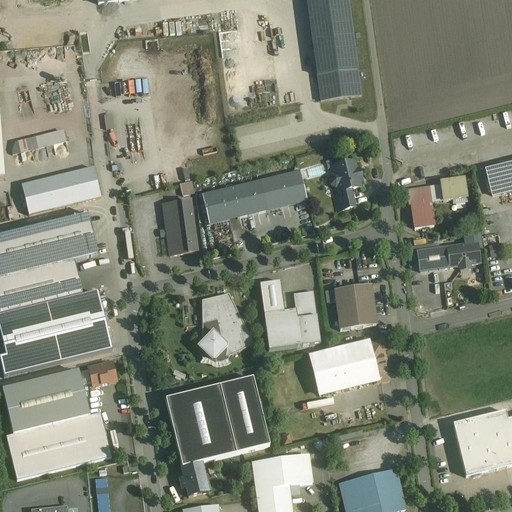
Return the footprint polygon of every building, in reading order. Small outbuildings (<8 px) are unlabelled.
[(305,0),(319,103),(361,98),(348,0),(305,0)] [(106,129),(113,129),(112,115),(105,115),(106,129)] [(63,133),(16,144),(19,155),(65,143),(63,133)] [(354,164),(333,169),(335,178),(332,179),(330,182),(331,186),(335,188),(338,187),(340,197),(350,195),(349,191),(360,189),(358,183),(361,182),(359,171),(355,172),(354,164)] [(511,167),(487,174),(493,198),(511,193),(511,167)] [(93,170),(21,187),(28,217),(100,200),(93,170)] [(300,174),(201,197),(209,228),(307,204),(300,174)] [(464,182),(440,185),(442,204),(452,202),(466,201),(464,182)] [(193,183),(181,184),(182,196),(194,195),(193,183)] [(428,190),(409,193),(414,231),(433,228),(428,190)] [(340,197),(334,198),(338,213),(353,209),(350,195),(340,197)] [(190,204),(162,208),(166,232),(161,233),(162,239),(166,238),(169,258),(197,254),(190,204)] [(87,215),(0,236),(0,282),(98,259),(87,215)] [(491,259),(503,257),(501,245),(489,247),(491,259)] [(476,246),(447,250),(449,270),(459,269),(460,273),(470,271),(469,267),(479,266),(476,246)] [(74,265),(0,283),(0,320),(1,325),(84,304),(74,265)] [(259,287),(263,317),(285,314),(280,284),(259,287)] [(370,288),(334,293),(335,303),(346,301),(348,309),(360,307),(361,309),(373,308),(370,288)] [(334,293),(326,294),(327,305),(336,304),(335,303),(334,293)] [(313,294),(293,297),(295,313),(296,313),(297,321),(316,319),(313,294)] [(254,346),(228,296),(201,303),(202,345),(197,349),(202,354),(202,359),(208,359),(211,360),(214,361),(216,361),(219,361),(222,360),(225,359),(229,359),(254,346)] [(360,307),(348,309),(346,301),(335,303),(336,304),(340,333),(376,328),(373,308),(361,309),(360,307)] [(94,309),(56,318),(61,338),(96,330),(94,322),(97,321),(94,309)] [(285,314),(263,317),(268,353),(301,348),(297,321),(296,313),(295,313),(285,314)] [(56,318),(0,331),(0,349),(7,378),(48,368),(44,353),(50,344),(49,341),(61,338),(56,318)] [(316,319),(297,321),(301,348),(320,346),(316,319)] [(382,343),(369,346),(377,382),(375,382),(376,386),(388,382),(386,373),(387,373),(384,363),(385,363),(383,353),(384,353),(382,343)] [(369,346),(309,361),(318,396),(375,382),(377,382),(369,346)] [(111,366),(88,371),(92,390),(116,384),(111,366)] [(78,374),(1,393),(12,437),(89,418),(78,374)] [(252,381),(219,389),(236,457),(269,449),(252,381)] [(219,389),(165,402),(182,470),(201,465),(236,457),(219,389)] [(505,414),(452,427),(465,479),(470,478),(473,480),(479,478),(481,476),(511,467),(511,421),(507,422),(505,414)] [(89,418),(12,437),(6,439),(16,483),(111,460),(100,416),(89,418)] [(308,458),(251,466),(257,511),(290,511),(289,499),(299,497),(298,488),(312,486),(308,458)] [(182,470),(181,470),(183,481),(179,482),(181,492),(186,490),(188,499),(208,494),(201,465),(182,470)] [(404,511),(396,473),(342,486),(344,494),(341,495),(345,511),(404,511)]
